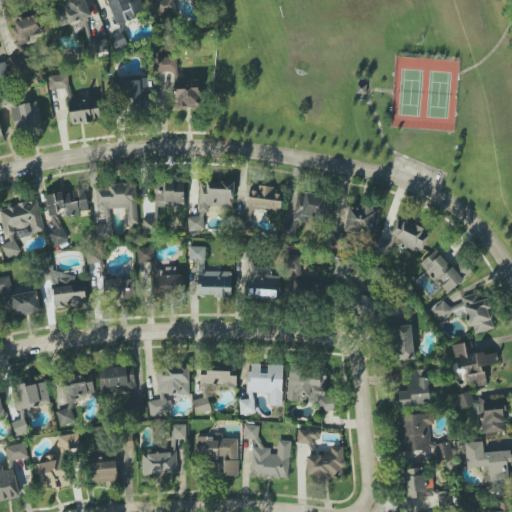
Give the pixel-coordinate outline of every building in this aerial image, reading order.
[(75,0),(48,10),(55,29),(91,15),(85,0),(75,0)] [(106,0),(115,24),(145,14),(140,0),(135,0),(130,2),(129,0),(106,0)] [(161,0),(161,1),(155,3),(159,15),(177,10),(173,0),(161,0)] [(14,69),(28,64),(22,44),(29,42),(27,38),(44,32),(38,12),(14,20),(16,26),(11,28),(19,53),(9,56),(14,69)] [(115,50),(127,44),(122,32),(109,37),(115,50)] [(90,54),(108,54),(107,39),(90,40),(90,54)] [(177,57),(155,57),(155,72),(177,71),(177,57)] [(0,63),(0,78),(8,77),(6,63),(0,63)] [(70,124),(100,121),(98,96),(70,98),(68,74),(47,76),(48,90),(67,88),(70,124)] [(150,111),(149,79),(122,80),(123,101),(132,101),(132,112),(150,111)] [(200,107),(199,80),(175,80),(176,107),(200,107)] [(37,111),(31,112),(30,103),(11,106),(16,133),(40,128),(37,111)] [(185,207),(184,181),(154,182),(155,208),(185,207)] [(233,182),(199,181),(198,217),(187,217),(187,231),(205,231),(205,207),(233,207),(233,182)] [(138,224),(135,182),(107,184),(107,188),(96,189),(97,210),(105,210),(105,224),(95,225),(96,239),(112,238),(110,209),(126,208),(127,224),(138,224)] [(275,187),(250,185),(248,208),(280,211),(282,195),(274,194),(275,187)] [(88,213),(86,190),(46,194),(48,216),(61,214),(62,216),(88,213)] [(280,236),(294,238),(297,221),(308,223),(308,217),(328,220),(331,198),(297,194),(292,223),(282,222),(280,236)] [(44,232),(37,199),(0,207),(0,211),(7,243),(2,244),(5,257),(20,254),(16,238),(44,232)] [(378,207),(347,205),(345,232),(375,235),(378,207)] [(237,214),(237,230),(250,230),(250,214),(237,214)] [(156,233),(155,218),(143,219),(143,233),(156,233)] [(388,256),(394,241),(421,252),(429,232),(397,219),(388,241),(378,237),(373,249),(388,256)] [(60,227),(48,233),(54,247),(66,241),(60,227)] [(231,271),(204,271),(205,247),(189,246),(189,260),(198,260),(198,296),(231,297),(231,271)] [(154,247),(138,248),(139,265),(151,264),(153,297),(183,295),(182,275),(176,275),(175,268),(155,269),(154,247)] [(472,271),(461,259),(453,267),(435,249),(419,265),(448,295),(472,271)] [(301,255),(287,255),(287,278),(294,278),(293,294),(317,295),(317,278),(300,277),(301,255)] [(245,297),(277,299),(278,275),(256,273),(257,261),(249,260),(248,274),(246,274),(245,297)] [(86,306),(86,282),(76,282),(75,273),(53,274),(52,264),(41,264),(42,280),(53,280),(54,307),(86,306)] [(40,313),(37,291),(12,295),(9,276),(0,277),(0,308),(12,307),(14,316),(40,313)] [(133,301),(133,279),(103,280),(104,301),(133,301)] [(494,329),(486,299),(481,301),(479,293),(460,297),(462,304),(447,308),(446,304),(435,306),(438,319),(467,312),(473,334),(494,329)] [(376,296),(351,294),(349,313),(374,316),(376,296)] [(412,323),(392,323),(393,360),(413,360),(412,323)] [(451,345),(453,358),(459,357),(460,368),(465,367),(467,387),(486,385),(483,366),(498,364),(496,353),(485,354),(485,352),(473,353),(472,342),(451,345)] [(236,363),(206,363),(206,371),(200,371),(200,386),(236,387),(236,363)] [(283,365),(248,364),(248,400),(240,400),(240,414),(253,414),(254,393),(268,393),(268,405),(282,406),(283,365)] [(190,394),(189,366),(157,367),(158,400),(148,400),(148,414),(170,413),(169,395),(190,394)] [(135,394),(135,367),(99,368),(99,394),(135,394)] [(287,400),(321,403),(320,411),(333,411),(334,393),(325,393),(326,370),(289,368),(287,400)] [(397,391),(397,406),(429,405),(428,371),(409,372),(409,391),(397,391)] [(56,411),(59,425),(76,422),(71,396),(95,392),(91,372),(62,376),(67,409),(56,411)] [(17,386),(22,409),(50,404),(45,381),(17,386)] [(474,405),(470,391),(456,395),(460,409),(474,405)] [(193,400),(197,414),(211,410),(207,396),(193,400)] [(504,400),(481,400),(482,433),(505,432),(504,400)] [(398,415),(400,451),(429,450),(429,458),(451,457),(450,442),(432,443),(430,414),(398,415)] [(11,423),(16,435),(28,430),(23,418),(11,423)] [(186,424),(171,425),(171,444),(161,444),(161,454),(142,454),(142,475),(176,475),(176,440),(186,439),(186,424)] [(288,478),(291,441),(276,440),(275,448),(259,447),(260,426),(245,425),(244,439),(253,439),(250,476),(288,478)] [(318,442),(318,430),(297,430),(297,442),(318,442)] [(69,486),(64,451),(80,449),(78,433),(58,436),(60,454),(44,456),(45,463),(36,464),(39,486),(52,484),(52,488),(69,486)] [(237,476),(238,437),(196,436),(195,460),(222,460),(222,476),(237,476)] [(464,443),(466,468),(489,467),(489,475),(484,475),(486,495),(504,493),(503,478),(511,477),(511,457),(511,450),(483,452),(482,441),(464,443)] [(28,458),(25,443),(6,447),(9,461),(28,458)] [(306,456),(306,475),(315,474),(315,480),(343,479),(343,448),(320,448),(320,456),(306,456)] [(117,459),(89,460),(90,483),(118,482),(117,459)] [(0,500),(19,498),(15,469),(3,471),(3,466),(0,465),(0,500)] [(406,498),(437,497),(438,508),(452,508),(451,491),(434,492),(434,484),(426,484),(425,468),(404,469),(406,498)] [(487,511),(511,511),(511,501),(494,502),(494,511),(487,511)]
